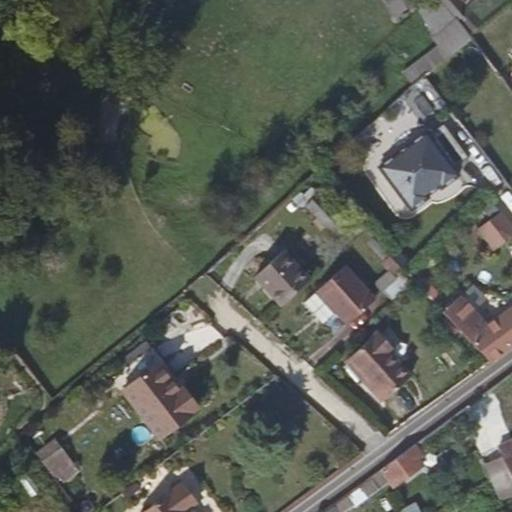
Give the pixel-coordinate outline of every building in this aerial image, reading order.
[(412,0),(387,0),(397,17),(416,6),(412,0)] [(454,19),(431,39),(448,59),(471,39),(454,19)] [(412,83),(433,66),(425,56),(404,73),(412,83)] [(426,137),(423,133),(375,167),(407,212),(425,199),(421,193),(433,184),(437,190),(455,177),(451,171),(466,161),(441,126),(426,137)] [(319,191),(315,194),(345,226),(349,222),(319,191)] [(345,226),(315,194),(303,205),(334,237),(345,226)] [(494,252),(511,238),(511,227),(501,213),(478,232),(494,252)] [(394,250),(388,256),(399,269),(405,263),(394,250)] [(253,281),(280,311),(309,283),(281,254),(253,281)] [(399,269),(388,256),(380,264),(391,277),(399,269)] [(371,301),(341,268),(315,292),(345,326),(371,301)] [(379,292),(389,302),(409,284),(399,273),(379,292)] [(441,313),(452,325),(460,319),(474,334),(483,328),(455,298),(441,313)] [(452,325),(487,361),(511,342),(511,306),(483,328),(474,334),(460,319),(452,325)] [(375,333),(370,338),(385,355),(390,350),(375,333)] [(370,338),(345,360),(368,384),(364,388),(380,405),(407,378),(385,355),(370,338)] [(368,384),(345,360),(342,363),(364,388),(368,384)] [(176,391),(155,363),(119,390),(156,440),(191,413),(189,410),(193,407),(180,389),(176,391)] [(511,441),(511,440),(493,448),(511,492),(511,441)] [(73,466),(56,442),(38,455),(55,479),(73,466)] [(422,464),(408,447),(367,477),(376,489),(387,482),(392,487),(422,464)] [(141,511),(183,511),(193,504),(179,485),(141,511)] [(349,500),(345,494),(320,511),(335,511),(334,510),(349,500)]
